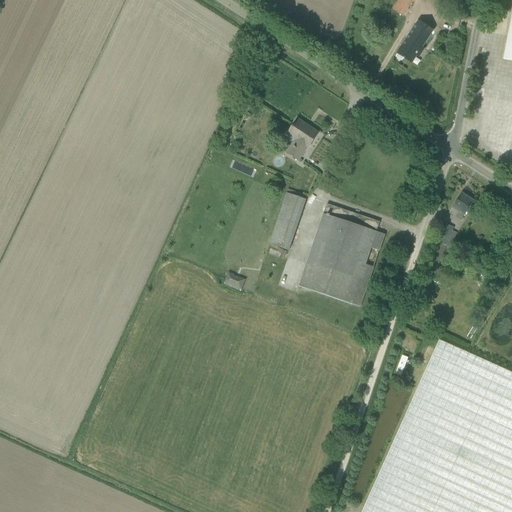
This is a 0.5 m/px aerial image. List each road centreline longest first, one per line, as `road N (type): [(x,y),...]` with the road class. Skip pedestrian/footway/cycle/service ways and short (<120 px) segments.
road 1 (track): [(421,233),(334,511)]
road 2 (unclassified): [(450,150),(221,0)]
road 3 (unclassified): [(450,150),(482,0)]
